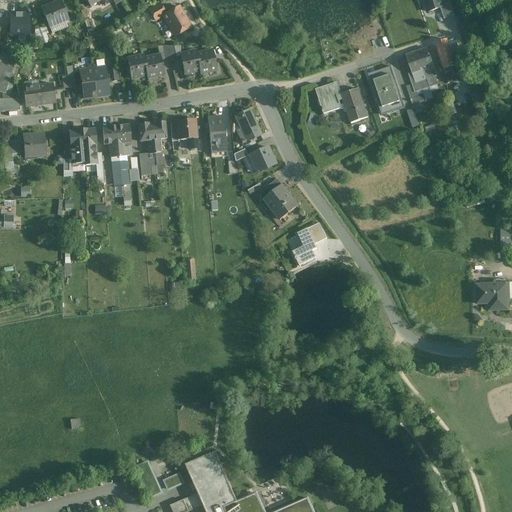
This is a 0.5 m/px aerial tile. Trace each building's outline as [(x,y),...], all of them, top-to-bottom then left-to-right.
[(442,1),(441,0),(423,0),(428,12),(443,7),(444,7),(442,1)] [(452,11),(448,0),(443,0),(442,1),(444,7),(443,7),(445,13),(452,11)] [(61,1),(48,6),(49,9),(42,12),(49,28),(52,34),(67,28),(65,22),(68,20),(61,1)] [(160,4),(149,10),(155,21),(163,17),(163,16),(166,14),(160,4)] [(166,14),(163,16),(163,17),(175,38),(191,28),(179,7),(166,14)] [(25,14),(10,14),(10,33),(7,34),(7,44),(15,44),(15,42),(28,42),(29,18),(25,14)] [(511,22),(503,25),(511,52),(511,51),(511,22)] [(44,27),(35,30),(35,42),(46,43),(47,38),(44,27)] [(447,40),(436,43),(444,69),(455,66),(451,54),(459,51),(455,40),(448,42),(447,40)] [(168,47),(162,47),(164,60),(170,59),(170,60),(171,60),(168,47)] [(174,47),(168,47),(171,60),(176,59),(174,47)] [(437,76),(428,49),(417,52),(429,88),(437,85),(434,77),(437,76)] [(197,54),(196,55),(200,71),(200,74),(217,71),(212,51),(197,54)] [(196,52),(180,55),(185,75),(200,71),(196,55),(197,54),(196,52)] [(417,52),(406,56),(412,73),(408,74),(412,85),(414,93),(416,93),(429,88),(417,52)] [(17,58),(0,56),(0,92),(5,95),(17,58)] [(143,56),(127,59),(132,79),(147,76),(144,59),(143,56)] [(144,59),(147,76),(148,79),(164,75),(159,56),(144,59)] [(484,56),(475,59),(478,68),(486,66),(484,56)] [(34,64),(25,60),(19,73),(29,77),(34,64)] [(486,66),(478,68),(480,74),(490,71),(488,65),(486,66)] [(398,88),(391,67),(368,75),(375,95),(398,88)] [(97,69),(92,70),(96,97),(109,96),(105,68),(97,69)] [(88,70),(79,72),(83,99),(96,97),(92,70),(88,70)] [(454,71),(445,73),(448,84),(457,81),(454,71)] [(52,84),(38,86),(40,105),(55,103),(52,84)] [(334,84),(316,90),(324,115),(340,110),(338,105),(340,104),(340,101),(343,100),(341,95),(339,88),(336,89),(334,84)] [(474,84),(468,86),(472,96),(477,94),(474,84)] [(412,85),(406,87),(410,98),(417,95),(416,93),(414,93),(412,85)] [(33,87),(23,88),(25,107),(40,105),(38,86),(33,87)] [(405,108),(398,88),(375,95),(382,116),(405,108)] [(341,95),(343,100),(350,122),(360,118),(360,121),(368,118),(358,89),(341,95)] [(417,95),(410,98),(412,105),(419,103),(425,101),(423,93),(417,95)] [(18,99),(0,99),(0,112),(20,111),(18,99)] [(419,103),(412,105),(415,114),(422,112),(419,103)] [(249,110),(235,117),(243,136),(239,137),(241,143),(242,145),(261,136),(249,110)] [(223,117),(207,119),(211,153),(226,152),(223,117)] [(187,121),(176,122),(176,123),(178,141),(189,140),(197,139),(196,120),(194,120),(193,118),(188,119),(187,121)] [(165,123),(156,124),(152,125),(153,140),(158,140),(166,139),(165,123)] [(148,125),(139,125),(140,142),(148,141),(153,140),(152,125),(148,125)] [(129,126),(116,128),(117,144),(122,143),(130,142),(129,126)] [(116,128),(103,129),(104,145),(113,144),(117,144),(116,128)] [(95,129),(82,130),(82,131),(83,147),(94,146),(96,146),(95,129)] [(82,131),(68,132),(71,165),(85,164),(84,160),(85,160),(83,147),(82,131)] [(43,134),(23,136),(23,141),(25,153),(25,155),(45,153),(43,134)] [(197,139),(189,140),(190,150),(198,149),(197,139)] [(153,140),(148,141),(148,143),(147,143),(148,154),(155,153),(153,140)] [(16,141),(3,142),(4,154),(18,153),(16,141)] [(23,141),(16,141),(18,153),(18,154),(25,153),(23,141)] [(94,146),(83,147),(85,160),(84,160),(85,164),(85,166),(96,165),(94,146)] [(267,147),(249,155),(258,173),(275,165),(267,147)] [(244,150),(233,155),(235,161),(235,162),(247,157),(244,150)] [(18,153),(4,154),(5,169),(19,167),(18,154),(18,153)] [(235,161),(227,162),(229,175),(238,174),(235,162),(235,161)] [(489,161),(479,162),(480,173),(490,172),(489,161)] [(139,181),(138,169),(129,169),(129,181),(139,181)] [(277,180),(265,189),(270,195),(282,186),(277,180)] [(298,207),(282,186),(270,195),(264,200),(270,208),(273,206),(282,218),(280,220),(280,221),(298,207)] [(14,228),(13,215),(3,215),(4,228),(14,228)] [(308,229),(298,234),(304,247),(293,252),(300,266),(316,258),(313,251),(317,249),(308,229)] [(193,260),(185,260),(187,280),(188,280),(188,282),(189,282),(190,285),(195,284),(193,260)] [(217,269),(220,276),(230,273),(227,265),(217,269)] [(496,285),(476,285),(477,304),(496,304),(496,311),(508,310),(508,300),(507,284),(506,280),(496,280),(496,285)] [(264,284),(256,286),(258,294),(266,293),(264,284)] [(80,419),(69,420),(71,430),(81,429),(80,419)] [(195,487),(198,494),(203,506),(206,511),(225,511),(224,508),(238,502),(215,452),(185,465),(195,487)] [(161,493),(148,463),(137,468),(150,498),(161,493)] [(180,475),(164,481),(168,491),(184,484),(180,475)] [(323,494),(328,508),(336,505),(330,491),(323,494)] [(173,511),(188,511),(203,506),(198,494),(170,506),(173,511)] [(264,511),(256,494),(238,502),(224,508),(225,511),(313,511),(307,498),(276,511),(264,511)]
